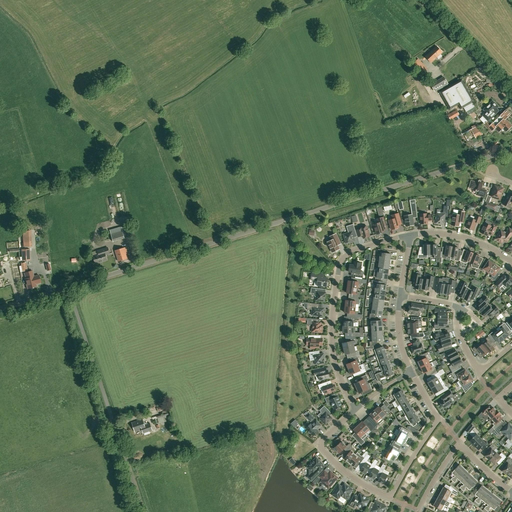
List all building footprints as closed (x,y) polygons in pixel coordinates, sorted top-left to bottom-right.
[(425,56),(431,62),(442,52),(437,46),(425,56)] [(427,68),(418,59),(412,64),(421,74),(427,68)] [(443,77),(430,85),(434,91),(447,83),(443,77)] [(450,110),(458,105),(461,109),(464,107),(466,112),(475,107),(472,102),(474,101),(462,79),(439,92),(450,110)] [(425,88),(429,95),(434,92),(430,85),(425,88)] [(483,115),(480,119),(484,123),(487,121),(488,120),(488,121),(498,111),(496,109),(498,107),(493,101),(486,107),(486,108),(484,110),(486,112),(482,115),(483,115)] [(491,125),(488,127),(492,131),(495,128),(496,128),(497,128),(500,125),(503,128),(505,130),(510,125),(505,119),(510,114),(507,111),(506,110),(491,125)] [(474,134),(480,131),(478,126),(471,129),(474,134)] [(473,189),(473,191),(477,192),(476,195),(484,197),(486,190),(481,189),(483,181),(476,179),(476,182),(472,181),(472,182),(471,183),(470,183),(470,184),(470,185),(470,186),(470,187),(470,188),(473,189)] [(491,196),(491,197),(496,198),(499,200),(501,196),(503,188),(502,187),(500,186),(499,187),(495,185),(491,196)] [(508,195),(506,198),(503,204),(509,208),(511,202),(511,201),(511,194),(511,196),(508,195)] [(495,210),(494,211),(497,212),(500,207),(496,205),(489,203),(489,202),(486,200),(484,206),(495,210)] [(435,217),(435,219),(436,220),(436,223),(443,224),(444,222),(447,222),(449,206),(444,206),(443,212),(442,212),(441,213),(441,214),(437,213),(436,216),(435,217)] [(453,214),(451,225),(458,226),(459,222),(463,223),(463,218),(464,212),(458,211),(454,210),(453,214)] [(393,219),(389,220),(391,230),(394,229),(395,229),(397,229),(398,228),(399,227),(398,225),(401,224),(398,213),(392,215),(393,219)] [(427,215),(427,214),(420,214),(420,224),(427,224),(427,221),(432,221),(431,215),(427,215)] [(412,215),(404,216),(405,221),(405,222),(405,224),(406,225),(406,226),(414,225),(412,215)] [(466,224),(467,225),(466,228),(468,228),(468,229),(469,230),(470,230),(471,229),(473,230),(476,222),(479,224),(482,218),(476,215),(474,219),(473,219),(470,218),(468,221),(467,221),(466,224)] [(377,219),(378,223),(373,224),(376,234),(378,234),(378,235),(379,235),(381,234),(381,233),(384,232),(383,231),(387,229),(383,217),(377,219)] [(483,227),(480,233),(487,236),(488,233),(489,233),(489,234),(493,236),(498,226),(492,223),(491,226),(484,223),(483,226),(483,227)] [(346,244),(355,241),(352,233),(356,232),(353,224),(346,226),(348,232),(343,234),(346,244)] [(360,228),(360,229),(356,230),(358,237),(362,235),(363,238),(370,236),(369,233),(369,232),(370,231),(369,230),(368,229),(367,226),(360,228)] [(503,240),(506,243),(511,234),(511,230),(510,229),(507,233),(505,231),(503,232),(501,231),(499,233),(498,233),(497,235),(497,236),(495,239),(501,243),(503,240)] [(22,230),(23,247),(31,246),(30,230),(22,230)] [(122,231),(111,234),(113,242),(125,239),(122,231)] [(330,236),(332,240),(327,242),(328,243),(327,244),(328,246),(329,246),(332,252),(335,251),(336,251),(338,250),(338,249),(339,249),(337,245),(340,244),(336,234),(330,236)] [(422,252),(419,251),(417,258),(427,258),(427,255),(430,255),(430,245),(428,245),(427,244),(425,244),(424,245),(424,252),(422,252)] [(433,244),(433,245),(430,245),(430,255),(434,255),(434,258),(440,258),(441,251),(437,251),(437,245),(436,245),(435,244),(433,244)] [(445,252),(442,251),(441,258),(446,258),(447,258),(447,256),(451,257),(453,247),(450,246),(450,245),(448,245),(447,246),(445,252)] [(118,261),(128,259),(126,255),(128,254),(126,247),(115,250),(118,261)] [(456,247),(455,247),(453,247),(451,257),(450,259),(453,260),(454,259),(454,260),(459,261),(461,255),(457,254),(458,248),(457,247),(456,247)] [(93,256),(95,264),(107,260),(105,255),(109,254),(108,248),(98,251),(99,254),(93,256)] [(30,260),(29,249),(21,250),(22,260),(30,260)] [(385,250),(378,249),(378,252),(381,252),(380,257),(390,259),(391,254),(385,253),(385,250)] [(460,261),(465,263),(468,262),(470,262),(473,254),(474,253),(471,252),(471,251),(469,250),(468,250),(468,251),(467,251),(465,256),(462,255),(460,261)] [(470,262),(469,263),(471,264),(471,265),(472,267),(478,269),(481,263),(477,262),(479,256),(479,255),(477,254),(476,254),(476,255),(473,254),(470,262)] [(483,261),(479,269),(482,270),(483,269),(488,273),(494,264),(488,260),(486,264),(483,261)] [(354,265),(350,265),(349,272),(356,273),(355,277),(363,278),(363,272),(360,271),(361,266),(360,266),(360,263),(354,262),(354,265)] [(500,268),(494,264),(488,273),(492,275),(490,277),(495,281),(499,274),(496,273),(500,268)] [(24,273),(26,279),(24,279),(27,289),(30,288),(31,289),(33,288),(34,287),(36,286),(36,285),(37,284),(39,284),(40,283),(41,282),(38,275),(34,276),(33,270),(24,273)] [(311,278),(311,280),(315,281),(314,286),(317,287),(317,285),(322,286),(323,286),(323,287),(324,287),(325,287),(326,287),(326,286),(327,286),(327,285),(327,284),(327,283),(327,282),(327,278),(324,277),(318,276),(318,273),(312,272),(311,278)] [(416,274),(414,274),(412,285),(416,285),(415,288),(416,289),(416,290),(419,290),(419,289),(422,290),(422,289),(423,279),(420,279),(421,273),(420,272),(417,272),(416,273),(416,274)] [(377,278),(375,277),(375,280),(381,281),(381,278),(387,279),(388,274),(378,273),(377,278)] [(502,276),(495,284),(498,287),(499,288),(502,291),(507,287),(509,285),(510,285),(511,283),(511,282),(511,281),(511,278),(508,275),(506,277),(503,275),(502,276)] [(427,279),(424,279),(423,279),(422,289),(424,289),(424,290),(427,291),(427,290),(428,290),(429,287),(432,287),(434,277),(428,276),(427,279)] [(347,282),(347,285),(348,286),(347,287),(357,288),(358,285),(361,285),(362,279),(352,277),(351,281),(348,281),(348,282),(347,282)] [(435,284),(434,290),(437,290),(437,292),(437,293),(437,294),(438,294),(439,294),(440,294),(440,293),(443,294),(445,284),(446,278),(442,277),(442,279),(436,278),(435,284)] [(445,284),(443,294),(443,293),(446,294),(446,295),(447,295),(448,295),(449,295),(449,294),(450,294),(450,292),(454,293),(454,287),(456,281),(449,280),(449,278),(446,278),(445,284)] [(386,285),(380,284),(381,281),(375,280),(374,283),(373,283),(372,288),(375,289),(386,290),(386,285)] [(467,284),(462,281),(457,292),(460,293),(459,296),(464,298),(464,299),(469,288),(466,287),(467,284)] [(347,288),(346,288),(346,291),(347,292),(347,293),(354,294),(353,297),(359,298),(360,292),(357,292),(357,288),(347,287),(347,288)] [(469,288),(464,299),(470,302),(471,299),(474,301),(479,290),(473,287),(472,290),(469,289),(469,288)] [(315,300),(324,301),(325,294),(323,294),(322,293),(323,289),(311,288),(311,293),(314,294),(314,295),(314,296),(315,297),(316,297),(315,300)] [(484,296),(480,300),(476,303),(479,306),(476,308),(477,309),(477,310),(478,311),(479,311),(481,313),(490,304),(487,302),(489,300),(484,296)] [(345,302),(344,305),(345,305),(345,306),(355,308),(355,304),(358,304),(359,298),(353,297),(353,301),(346,300),(346,301),(345,302)] [(308,303),(307,308),(312,309),(311,315),(317,315),(317,316),(319,316),(320,316),(323,316),(324,308),(320,308),(319,307),(319,304),(308,303)] [(409,306),(408,313),(415,314),(415,315),(418,316),(419,311),(422,311),(423,305),(412,303),(411,306),(409,306)] [(490,304),(481,313),(482,312),(483,314),(483,315),(483,316),(484,316),(485,316),(486,317),(488,315),(490,317),(499,310),(494,305),(493,307),(490,304)] [(344,308),(344,311),(345,312),(344,313),(352,313),(351,317),(357,317),(358,311),(355,311),(355,308),(345,306),(345,308),(344,308)] [(370,314),(369,317),(375,318),(376,315),(382,316),(383,310),(372,309),(372,314),(370,314)] [(447,309),(435,309),(434,315),(438,315),(438,318),(447,319),(448,313),(447,312),(447,309)] [(321,325),(321,322),(320,322),(315,322),(315,319),(307,318),(306,318),(298,317),(298,322),(305,322),(305,320),(307,320),(307,325),(312,326),(312,332),(322,333),(322,328),(322,325),(321,325)] [(375,318),(369,317),(370,321),(371,321),(371,326),(383,325),(383,323),(382,323),(382,320),(376,321),(375,318)] [(410,320),(406,320),(407,324),(408,324),(408,328),(418,327),(418,322),(422,322),(421,317),(411,317),(412,321),(410,321),(410,320)] [(434,322),(434,328),(446,328),(446,325),(447,325),(447,319),(438,318),(437,322),(434,322)] [(509,329),(505,324),(504,323),(499,327),(501,329),(498,331),(498,332),(504,340),(505,339),(506,338),(507,337),(508,336),(509,335),(506,332),(506,331),(509,329)] [(355,333),(355,327),(343,327),(343,330),(344,330),(344,332),(354,333),(354,337),(355,337),(360,337),(360,333),(355,333)] [(408,329),(407,329),(408,333),(409,336),(411,335),(411,339),(424,337),(423,333),(419,333),(418,327),(408,328),(408,329)] [(482,329),(475,334),(478,338),(485,333),(482,329)] [(498,332),(498,331),(496,329),(493,332),(488,336),(489,336),(493,341),(495,340),(496,340),(499,343),(500,342),(502,341),(504,340),(498,332)] [(447,330),(441,332),(440,330),(433,331),(434,335),(436,341),(441,339),(442,341),(441,342),(451,338),(450,336),(450,335),(450,334),(449,333),(448,333),(447,330)] [(308,338),(307,338),(307,345),(310,345),(310,349),(315,349),(315,347),(319,347),(319,345),(322,345),(322,338),(316,338),(316,335),(308,335),(308,338)] [(370,342),(370,346),(373,345),(377,345),(377,341),(383,341),(382,336),(372,336),(372,341),(370,342)] [(482,344),(489,353),(494,348),(491,345),(493,342),(493,341),(489,336),(486,339),(487,341),(483,345),(482,344)] [(437,346),(437,347),(439,352),(451,348),(450,345),(452,344),(451,344),(452,343),(451,341),(450,341),(450,339),(451,339),(451,338),(441,342),(442,344),(437,346)] [(414,346),(411,347),(414,354),(423,350),(421,344),(420,344),(418,339),(412,341),(413,345),(414,344),(414,346)] [(344,345),(343,346),(344,349),(354,346),(353,343),(355,342),(354,341),(343,343),(344,345)] [(475,346),(472,349),(478,355),(480,353),(484,356),(488,352),(489,353),(482,344),(477,349),(475,346)] [(354,346),(344,349),(344,352),(345,352),(346,354),(351,353),(352,357),(359,355),(359,351),(355,352),(354,346)] [(383,346),(376,349),(374,350),(376,355),(386,352),(385,349),(384,350),(383,346)] [(456,351),(456,352),(454,348),(446,352),(448,356),(447,356),(449,359),(450,359),(451,361),(459,357),(456,351)] [(315,354),(314,351),(309,352),(310,361),(314,360),(315,365),(325,363),(324,353),(315,354)] [(386,352),(376,355),(378,361),(388,357),(387,354),(387,355),(386,355),(385,352),(386,352)] [(420,368),(429,363),(427,360),(430,359),(430,358),(427,352),(421,355),(423,359),(418,361),(418,363),(419,365),(419,366),(420,367),(420,368)] [(353,362),(346,364),(348,369),(358,366),(361,365),(357,357),(352,359),(353,362)] [(388,357),(378,361),(380,366),(390,363),(389,360),(388,360),(387,358),(388,357)] [(450,364),(451,365),(449,366),(452,373),(457,370),(455,366),(462,362),(459,357),(451,361),(452,363),(450,364)] [(390,363),(380,366),(382,372),(391,368),(392,368),(391,365),(391,366),(390,366),(389,363),(390,363)] [(431,375),(437,372),(434,366),(433,366),(431,367),(429,363),(420,368),(421,370),(422,371),(422,372),(423,373),(424,373),(429,371),(431,375)] [(358,366),(348,369),(351,374),(353,374),(354,377),(366,372),(364,366),(359,368),(358,366)] [(323,371),(322,368),(313,370),(315,375),(317,375),(317,377),(318,378),(319,377),(320,380),(329,378),(328,370),(324,371),(323,371)] [(384,377),(386,377),(391,375),(391,376),(394,374),(393,371),(392,371),(391,369),(391,368),(382,372),(378,373),(379,376),(383,374),(384,377)] [(452,373),(451,373),(454,378),(456,377),(457,378),(459,377),(460,380),(469,374),(468,375),(467,373),(467,372),(466,370),(465,370),(465,369),(459,373),(457,370),(452,373)] [(431,376),(433,379),(427,382),(428,384),(428,385),(429,387),(430,387),(431,388),(440,383),(438,380),(441,378),(439,376),(440,375),(439,372),(431,376)] [(463,382),(460,384),(465,393),(469,389),(466,384),(473,380),(472,379),(472,378),(471,377),(470,376),(469,374),(460,380),(461,380),(461,379),(463,382)] [(359,378),(360,381),(354,383),(357,388),(366,384),(365,381),(368,380),(366,375),(359,378)] [(327,385),(326,382),(318,385),(320,390),(321,389),(322,392),(323,392),(324,392),(325,394),(328,393),(329,394),(331,393),(332,392),(334,391),(332,384),(328,385),(327,385)] [(434,394),(440,390),(441,393),(448,389),(447,386),(446,387),(444,384),(441,385),(440,383),(431,388),(431,389),(431,390),(432,392),(433,392),(434,394)] [(367,387),(366,384),(357,388),(359,394),(365,391),(366,394),(372,391),(370,386),(367,387)] [(395,393),(401,389),(398,384),(392,388),(395,393)] [(404,392),(403,393),(401,390),(393,395),(396,400),(404,395),(405,395),(404,392)] [(448,407),(450,406),(450,404),(453,402),(450,398),(453,396),(450,391),(440,397),(442,400),(439,402),(443,408),(447,406),(447,407),(448,407)] [(407,397),(406,398),(404,395),(396,400),(394,401),(397,406),(399,405),(407,400),(408,400),(407,397)] [(325,398),(327,404),(331,402),(334,410),(342,406),(337,396),(331,399),(330,396),(325,398)] [(399,405),(402,410),(404,409),(410,405),(411,405),(410,402),(409,403),(407,400),(399,405)] [(379,406),(374,410),(381,418),(382,419),(391,411),(389,409),(387,407),(384,404),(380,408),(379,406)] [(410,405),(404,409),(402,410),(405,415),(407,414),(413,410),(414,410),(413,407),(412,408),(410,405)] [(328,422),(329,421),(330,421),(332,418),(330,416),(326,413),(329,410),(324,406),(322,408),(323,410),(321,412),(318,415),(320,418),(319,418),(325,425),(328,422)] [(485,419),(488,416),(491,419),(498,412),(496,410),(493,408),(491,409),(489,407),(481,414),(485,419)] [(373,418),(369,421),(375,428),(383,420),(382,419),(381,418),(374,410),(370,414),(370,415),(373,418)] [(416,412),(415,413),(413,410),(407,414),(405,415),(408,420),(416,415),(417,415),(416,412)] [(495,430),(500,425),(497,423),(502,418),(500,416),(501,415),(498,412),(491,419),(494,422),(492,424),(494,426),(492,427),(495,430)] [(311,423),(314,419),(309,414),(305,417),(311,423)] [(419,417),(418,418),(416,415),(408,420),(411,425),(412,424),(413,426),(417,424),(416,422),(417,421),(418,422),(420,420),(419,417)] [(150,423),(144,425),(142,419),(132,422),(135,432),(142,429),(143,433),(152,430),(150,423)] [(311,423),(306,428),(308,431),(308,432),(308,433),(309,433),(309,434),(310,434),(311,433),(313,436),(318,431),(316,428),(317,427),(318,428),(320,425),(316,420),(312,424),(311,423)] [(362,422),(358,426),(365,433),(367,435),(371,431),(373,434),(377,430),(375,428),(369,421),(365,425),(363,422),(362,422)] [(500,425),(495,430),(492,433),(496,436),(500,432),(501,434),(502,432),(505,435),(511,428),(511,426),(511,425),(511,424),(510,424),(509,424),(508,423),(507,424),(503,428),(500,425)] [(474,427),(471,424),(465,431),(469,434),(469,433),(473,437),(469,441),(474,445),(481,438),(476,434),(472,430),(474,427)] [(358,426),(353,430),(355,432),(356,432),(354,434),(356,437),(360,441),(362,440),(364,438),(367,435),(365,433),(358,426)] [(408,434),(409,431),(400,426),(396,435),(397,436),(406,441),(408,439),(407,437),(408,435),(406,434),(407,433),(408,434)] [(394,441),(393,440),(391,443),(397,446),(398,443),(402,445),(403,444),(405,443),(406,441),(397,436),(394,441)] [(481,438),(474,445),(478,450),(481,447),(483,450),(488,445),(486,442),(485,443),(481,438)] [(346,446),(341,441),(338,445),(337,443),(332,448),(335,451),(336,450),(339,453),(343,449),(345,451),(350,446),(351,446),(349,444),(346,446)] [(390,445),(391,446),(388,451),(398,457),(399,454),(398,452),(399,451),(396,449),(396,448),(397,446),(391,443),(390,445)] [(489,459),(490,460),(496,453),(493,451),(496,448),(492,444),(488,448),(490,450),(487,454),(485,456),(486,456),(486,457),(488,459),(489,459)] [(350,446),(345,451),(344,452),(347,455),(344,458),(348,462),(355,455),(350,451),(353,448),(350,446)] [(386,455),(385,454),(382,459),(390,464),(392,461),(393,462),(395,459),(396,459),(398,457),(388,451),(386,455)] [(356,453),(355,455),(348,462),(353,466),(357,461),(360,463),(364,458),(362,456),(361,457),(356,453)] [(494,464),(495,464),(499,459),(502,461),(506,457),(501,453),(499,455),(496,453),(490,460),(491,461),(491,462),(493,464),(494,464)] [(364,458),(360,463),(358,466),(361,469),(360,471),(365,474),(375,459),(370,466),(366,463),(370,456),(369,456),(367,454),(364,458)] [(320,465),(321,463),(316,458),(308,465),(308,468),(313,472),(309,476),(309,478),(311,481),(322,469),(320,467),(320,465)] [(502,471),(503,471),(503,472),(505,474),(506,474),(507,474),(511,467),(511,466),(510,465),(511,462),(511,461),(508,458),(504,463),(506,465),(502,471)] [(375,459),(365,474),(366,472),(370,474),(368,476),(374,479),(383,464),(379,471),(374,468),(378,461),(377,461),(375,459)] [(386,466),(383,464),(374,479),(375,477),(379,479),(378,481),(383,484),(385,481),(387,479),(386,478),(387,475),(382,473),(386,466)] [(453,477),(451,479),(453,481),(464,469),(462,467),(459,465),(451,473),(455,476),(453,477)] [(466,471),(464,469),(453,481),(454,483),(457,480),(456,480),(457,479),(460,481),(468,473),(466,471)] [(328,488),(337,478),(329,471),(327,474),(324,471),(320,476),(322,479),(321,481),(328,488)] [(462,485),(460,488),(461,489),(473,477),(471,475),(470,475),(468,473),(460,481),(464,484),(462,486),(462,485)] [(461,489),(462,490),(460,491),(462,493),(465,489),(465,488),(466,487),(469,490),(477,482),(475,480),(475,479),(473,477),(461,489)] [(338,484),(331,494),(338,499),(343,503),(346,500),(346,499),(347,500),(350,496),(349,495),(353,489),(344,483),(342,487),(338,484)] [(476,498),(474,501),(473,502),(475,504),(487,489),(484,487),(484,488),(482,486),(475,495),(478,497),(477,499),(476,498)] [(444,488),(441,492),(449,497),(452,492),(444,488)] [(487,489),(475,504),(477,506),(480,502),(480,501),(481,500),(484,502),(491,493),(489,492),(489,491),(487,489)] [(441,492),(439,497),(450,503),(452,498),(449,497),(441,492)] [(354,495),(349,505),(354,508),(356,505),(360,507),(364,509),(369,500),(365,498),(366,497),(359,493),(358,497),(354,495)] [(486,506),(484,508),(486,510),(496,497),(494,495),(491,493),(484,502),(488,505),(487,506),(486,506)] [(441,504),(444,506),(447,507),(450,503),(439,497),(436,501),(441,504)] [(499,499),(496,497),(486,510),(488,511),(490,509),(489,509),(491,507),(494,510),(501,501),(499,499)] [(385,511),(385,510),(386,507),(375,501),(374,503),(372,509),(369,507),(366,511),(384,511),(385,511)] [(444,506),(441,504),(436,501),(434,506),(442,510),(444,506)]
